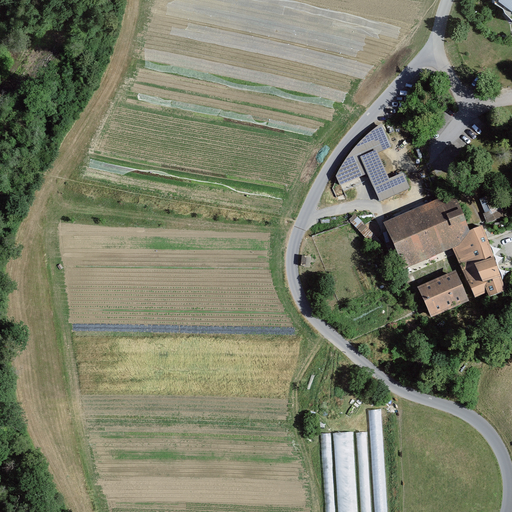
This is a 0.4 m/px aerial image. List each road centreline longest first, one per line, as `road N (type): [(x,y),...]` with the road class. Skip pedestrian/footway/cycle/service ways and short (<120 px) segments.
road 1 (unclassified): [(506,511),(507,472),(476,419),(417,398),(372,369),(312,315),(293,267),(293,242),(332,160),(434,54),(445,0)]
road 2 (track): [(46,0),(0,111)]
